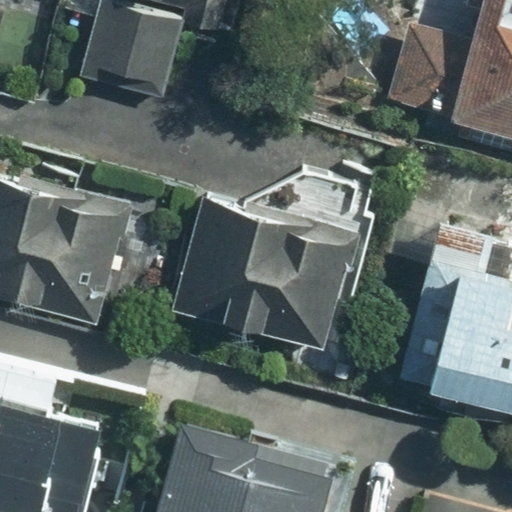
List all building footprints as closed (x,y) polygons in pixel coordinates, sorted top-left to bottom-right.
[(98,0),(80,81),(170,100),(186,27),(218,34),(226,0),(98,0)] [(449,125),(511,141),(511,0),(473,0),(465,32),(406,17),(384,101),(451,117),(449,125)] [(134,202),(0,167),(0,300),(102,327),(134,202)] [(170,324),(326,354),(343,267),(362,271),(373,215),(352,211),(356,189),(303,179),(297,212),(196,193),(170,324)] [(511,324),(509,323),(511,309),(511,275),(485,269),(492,244),(436,230),(398,382),(511,410),(511,324)] [(0,511),(42,511),(57,409),(0,400),(0,511)] [(328,511),(321,510),(332,465),(178,427),(156,511),(328,511)]
